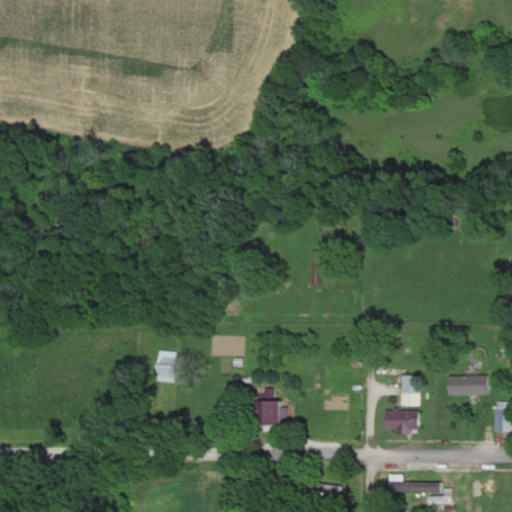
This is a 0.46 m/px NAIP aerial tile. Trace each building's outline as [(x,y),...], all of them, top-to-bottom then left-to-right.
[(164,377),(179,378),(179,351),(164,351),(164,377)] [(453,395),(493,394),(493,375),(453,376),(453,395)] [(424,406),(424,376),(406,376),(405,405),(424,406)] [(289,401),(269,401),(269,426),(289,426),(289,401)] [(499,431),(511,431),(511,401),(500,401),(499,431)] [(390,429),(400,429),(400,433),(424,433),(423,410),(390,411),(390,429)] [(407,474),(394,474),(394,494),(443,494),(443,482),(407,482),(407,474)] [(432,504),(446,504),(446,495),(431,496),(432,504)]
